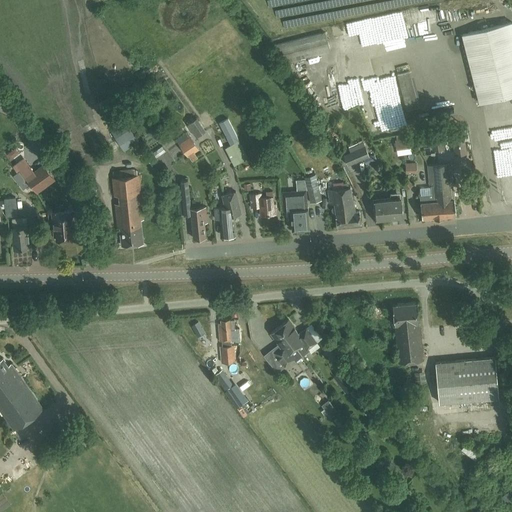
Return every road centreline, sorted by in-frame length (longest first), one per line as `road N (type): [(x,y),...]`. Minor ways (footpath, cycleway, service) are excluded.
road 1 (unclassified): [(0,321),(440,282),(511,298)]
road 2 (tertiary): [(0,279),(244,273),(511,252)]
road 3 (unclassified): [(181,252),(511,226)]
